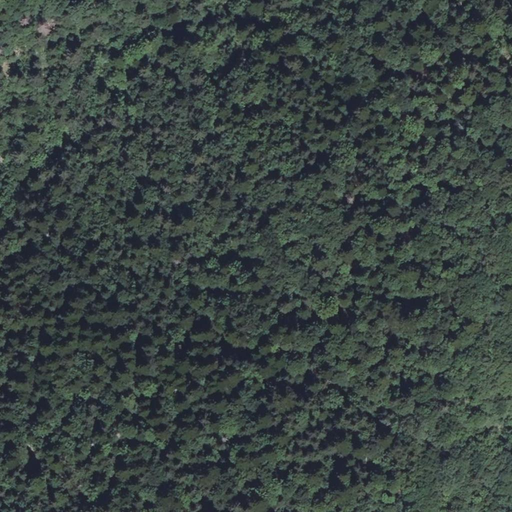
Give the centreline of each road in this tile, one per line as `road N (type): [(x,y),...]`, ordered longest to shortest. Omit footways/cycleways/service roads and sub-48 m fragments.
road 1 (track): [(0,207),(93,103),(228,0)]
road 2 (track): [(360,511),(377,469),(511,270)]
